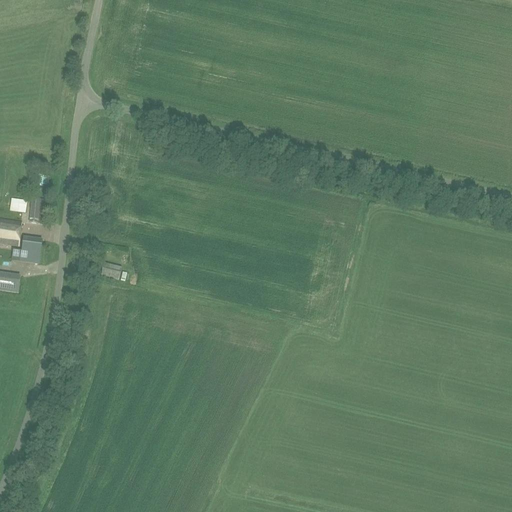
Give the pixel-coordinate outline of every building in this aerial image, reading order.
[(43,224),(46,200),(32,199),(30,222),(43,224)] [(10,212),(26,214),(28,202),(12,200),(10,212)] [(0,244),(19,247),(22,223),(0,220),(0,244)] [(11,260),(39,264),(42,241),(24,238),(22,251),(13,250),(11,260)] [(0,292),(22,292),(21,274),(0,274),(0,292)]
